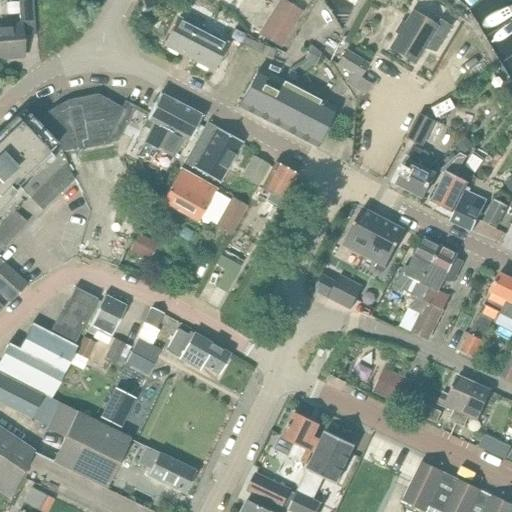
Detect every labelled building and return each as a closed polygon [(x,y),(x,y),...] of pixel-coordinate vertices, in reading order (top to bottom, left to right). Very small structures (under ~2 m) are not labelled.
[(0,28),(0,56),(8,56),(8,59),(24,57),(22,36),(35,35),(32,0),(24,0),(18,0),(20,27),(0,28)] [(281,0),(278,0),(257,35),(280,49),(302,13),(281,0)] [(437,50),(451,27),(439,20),(435,26),(413,12),(405,25),(401,22),(395,33),(399,36),(390,50),(413,64),(426,43),(437,50)] [(230,62),(246,34),(235,28),(227,44),(178,19),(164,46),(213,71),(220,57),(230,62)] [(240,46),(271,61),(275,52),(244,38),(240,46)] [(303,62),(314,67),(321,55),(311,46),(303,62)] [(346,52),(337,67),(358,80),(367,65),(346,52)] [(258,69),(247,89),(238,107),(316,148),(336,110),(258,69)] [(153,124),(143,143),(172,158),(178,147),(184,150),(202,116),(160,94),(146,121),(153,124)] [(61,150),(117,140),(135,107),(125,101),(121,110),(97,96),(68,102),(68,106),(57,108),(38,121),(56,140),(61,150)] [(0,207),(14,193),(9,189),(57,144),(24,110),(0,132),(0,207)] [(407,139),(422,146),(435,121),(420,114),(407,139)] [(243,143),(207,123),(185,163),(220,183),(243,143)] [(427,159),(429,155),(416,149),(397,185),(423,198),(432,180),(440,166),(427,159)] [(430,202),(453,214),(468,182),(457,176),(466,158),(460,154),(442,170),(446,173),(440,184),(430,202)] [(239,178),(258,188),(270,166),(251,156),(239,178)] [(261,189),(269,193),(265,201),(278,209),(297,174),(275,163),(261,189)] [(64,169),(32,200),(42,211),(74,180),(64,169)] [(216,190),(181,170),(162,202),(198,222),(216,190)] [(450,221),(472,232),(480,214),(487,201),(469,192),(471,190),(466,187),(469,183),(468,182),(453,214),(450,221)] [(232,199),(226,209),(216,227),(230,235),(246,207),(232,199)] [(506,207),(494,201),(482,223),(494,229),(506,207)] [(383,219),(362,208),(342,245),(364,257),(383,219)] [(0,230),(0,252),(27,223),(16,213),(0,230)] [(381,273),(404,231),(383,219),(364,257),(378,264),(375,270),(381,273)] [(140,235),(130,252),(147,262),(158,246),(140,235)] [(430,287),(423,284),(442,246),(424,237),(415,255),(409,268),(404,265),(394,285),(416,297),(410,309),(419,313),(421,314),(427,301),(423,300),(430,287)] [(421,314),(419,313),(411,331),(428,340),(450,297),(438,292),(444,280),(454,281),(463,262),(456,258),(458,255),(442,246),(423,284),(430,287),(423,300),(427,301),(421,314)] [(227,267),(226,269),(216,288),(226,293),(237,275),(240,268),(221,256),(218,262),(227,267)] [(0,267),(0,293),(10,303),(27,284),(4,263),(0,267)] [(320,275),(314,287),(317,289),(315,292),(340,304),(352,280),(340,274),(335,283),(320,275)] [(484,305),(511,319),(511,279),(500,274),(484,305)] [(352,280),(339,305),(350,311),(363,286),(352,280)] [(0,360),(0,373),(13,380),(51,399),(77,347),(74,346),(85,324),(97,300),(75,288),(63,311),(67,312),(55,336),(32,324),(19,349),(8,344),(0,360)] [(104,296),(95,314),(86,331),(94,335),(97,330),(111,338),(126,308),(104,296)] [(125,364),(147,376),(160,350),(149,345),(156,330),(163,314),(151,309),(144,325),(137,339),(138,339),(125,364)] [(201,366),(218,375),(229,354),(190,332),(188,335),(178,330),(167,352),(181,361),(198,371),(201,366)] [(470,334),(461,351),(474,358),(483,341),(470,334)] [(95,344),(84,338),(77,353),(88,359),(95,344)] [(104,360),(114,365),(121,368),(127,355),(121,351),(124,345),(114,340),(104,360)] [(364,362),(368,350),(355,346),(351,358),(364,362)] [(511,350),(508,358),(499,376),(511,382),(511,350)] [(373,391),(402,404),(410,385),(380,372),(373,391)] [(0,403),(31,419),(43,396),(0,374),(0,403)] [(475,384),(458,376),(453,387),(452,386),(452,388),(453,388),(449,397),(442,394),(438,404),(454,411),(449,421),(457,425),(475,384)] [(168,427),(175,415),(190,424),(204,396),(171,378),(149,417),(168,427)] [(475,384),(457,425),(464,428),(469,417),(478,421),(491,392),(475,384)] [(115,389),(101,418),(119,427),(134,398),(115,389)] [(413,400),(408,410),(410,411),(418,415),(437,424),(442,413),(423,404),(413,400)] [(64,439),(52,462),(106,489),(130,440),(59,406),(47,430),(64,439)] [(283,437),(276,452),(289,457),(300,463),(307,449),(312,452),(318,440),(313,437),(318,426),(294,414),(283,437)] [(372,445),(378,426),(370,423),(363,441),(372,445)] [(0,492),(9,500),(34,451),(0,427),(0,492)] [(326,433),(289,510),(294,511),(317,511),(321,504),(312,500),(324,477),(336,482),(353,446),(326,433)] [(392,453),(405,459),(414,441),(401,434),(392,453)] [(145,447),(138,461),(137,463),(150,470),(147,476),(185,494),(196,472),(145,447)] [(425,511),(433,511),(451,476),(421,462),(403,500),(426,511),(425,511)] [(20,482),(45,496),(52,482),(27,468),(20,482)] [(256,473),(247,491),(282,507),(291,489),(256,473)] [(433,511),(469,511),(480,490),(451,476),(433,511)] [(30,488),(22,503),(39,511),(42,511),(49,499),(30,488)] [(511,511),(511,504),(493,495),(492,496),(480,490),(469,511),(511,511)] [(272,511),(248,500),(241,511),(272,511)]
